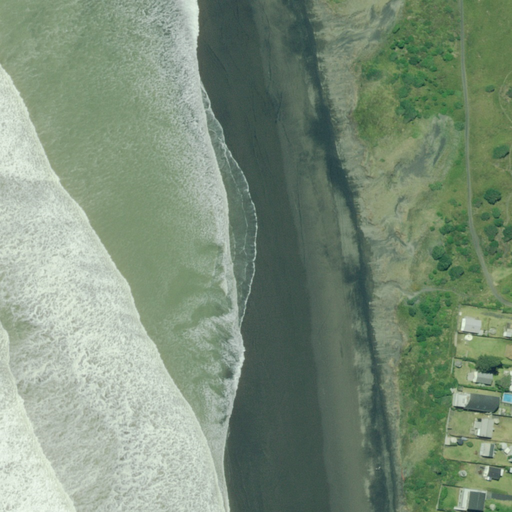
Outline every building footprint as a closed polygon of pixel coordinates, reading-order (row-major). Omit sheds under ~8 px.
[(461,332),(477,334),(479,334),(479,328),(480,321),(478,321),(478,317),(475,317),(475,314),(471,314),(470,316),(465,316),(465,318),(463,318),(462,324),(464,324),(463,330),(461,330),(461,332)] [(511,324),(510,324),(510,323),(506,322),(506,325),(503,325),(503,327),(501,327),(501,337),(509,337),(509,331),(511,330),(511,324)] [(465,334),(456,334),(456,345),(465,345),(465,334)] [(455,366),(456,367),(457,368),(458,368),(459,368),(460,368),(460,367),(461,367),(462,366),(462,365),(463,364),(463,363),(462,363),(462,362),(462,361),(461,361),(461,360),(460,360),(459,360),(458,360),(457,360),(456,361),(455,361),(455,362),(454,363),(454,364),(455,365),(455,366)] [(472,382),(477,383),(477,386),(483,387),(483,384),(487,385),(489,375),(474,372),(472,382)] [(491,396),(460,393),(460,394),(451,394),(450,406),(460,407),(459,409),(489,412),(489,407),(496,408),(496,403),(491,402),(491,396)] [(492,426),(492,422),(490,422),(490,420),(479,419),(479,423),(473,422),(472,429),(474,429),(474,437),(489,438),(490,431),(492,431),(492,427),(490,427),(490,426),(492,426)] [(449,438),(448,439),(448,440),(448,441),(448,442),(448,443),(448,444),(449,444),(449,445),(450,445),(451,445),(452,445),(453,445),(454,445),(454,444),(455,444),(455,443),(456,443),(456,442),(456,441),(456,440),(455,439),(455,438),(454,438),(453,437),(452,437),(451,437),(450,437),(449,438)] [(491,443),(488,442),(488,443),(478,443),(478,457),(491,457),(491,443)] [(501,442),(497,447),(500,450),(499,451),(503,455),(508,449),(501,442)] [(483,481),(488,481),(488,479),(494,479),(494,476),(499,476),(499,468),(482,467),(481,477),(483,477),(483,481)] [(458,470),(457,471),(457,472),(456,472),(456,473),(456,474),(456,475),(457,476),(458,477),(459,477),(460,478),(461,478),(462,477),(463,477),(463,476),(464,475),(464,474),(464,473),(464,472),(464,471),(463,471),(463,470),(462,470),(461,470),(461,469),(460,469),(459,470),(458,470)] [(479,500),(481,501),(482,491),(458,488),(456,509),(461,510),(478,511),(479,500)]
